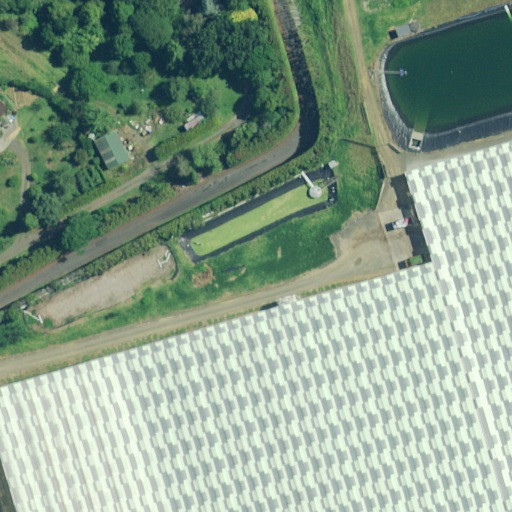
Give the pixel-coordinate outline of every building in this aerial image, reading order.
[(0,118),(11,109),(0,96),(0,134),(0,118)] [(202,115),(185,126),(189,133),(206,122),(202,115)] [(116,130),(95,141),(109,170),(131,160),(116,130)] [(511,511),(511,152),(398,186),(495,511),(511,511)] [(484,511),(412,271),(0,392),(0,460),(15,511),(484,511)]
